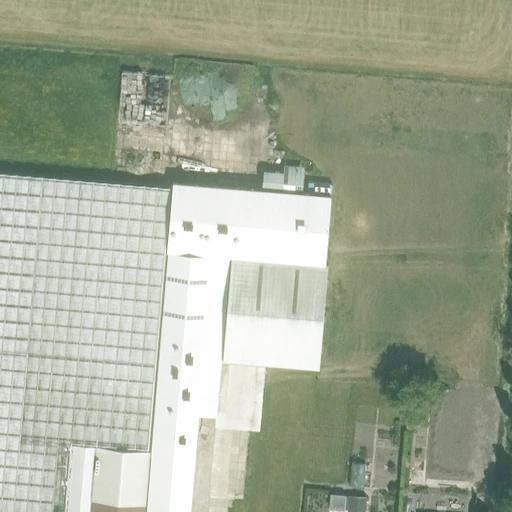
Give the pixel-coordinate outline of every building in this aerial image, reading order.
[(224,104),(222,144),(254,146),(255,125),(267,125),(267,120),(244,118),(245,97),(243,97),(244,69),(169,65),(168,88),(154,88),(154,101),(224,104)] [(45,175),(0,170),(0,509),(27,511),(68,511),(74,446),(20,442),(45,175)] [(173,187),(45,175),(20,442),(74,446),(95,448),(148,453),(152,409),(167,248),(173,187)] [(331,195),(173,181),(167,248),(231,254),(325,262),(331,195)] [(231,254),(167,248),(152,409),(199,414),(216,415),(221,358),(231,254)] [(325,262),(231,254),(221,358),(319,367),(329,263),(325,262)] [(250,382),(231,381),(230,434),(249,434),(250,382)] [(190,511),(199,414),(152,409),(148,453),(142,511),(190,511)] [(89,511),(95,448),(74,446),(68,511),(89,511)] [(142,511),(148,453),(95,448),(89,511),(142,511)]
